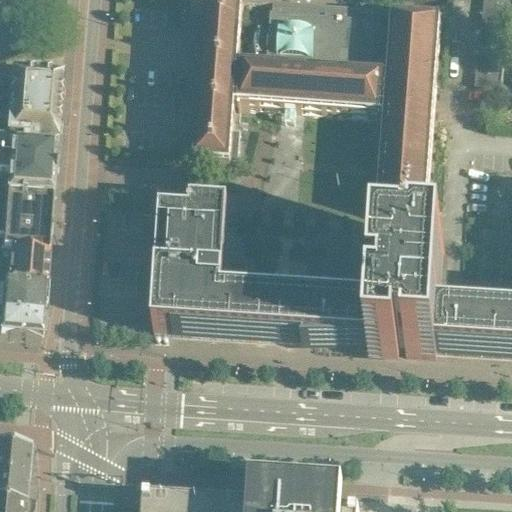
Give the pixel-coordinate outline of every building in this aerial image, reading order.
[(484,0),(474,90),(501,93),(503,71),(505,53),(506,44),(507,38),(506,37),(510,0),(484,0)] [(385,123),(383,144),(377,223),(426,227),(441,27),(393,23),(394,14),(242,3),(241,12),(207,9),(195,169),(231,171),(231,167),(236,167),(239,140),(233,139),(235,112),(385,123)] [(57,145),(61,81),(60,81),(11,77),(9,100),(6,100),(6,103),(1,103),(0,109),(0,108),(0,143),(56,148),(56,145),(57,145)] [(0,178),(8,179),(7,197),(52,201),(54,183),(56,148),(0,143),(0,178)] [(302,216),(339,217),(341,169),(304,168),(302,216)] [(48,254),(49,241),(51,242),(52,230),(50,230),(52,201),(7,197),(8,179),(0,178),(0,238),(3,238),(2,253),(2,255),(9,255),(9,253),(28,254),(28,257),(43,258),(48,258),(48,254)] [(511,300),(459,297),(458,317),(439,316),(443,247),(413,245),(413,250),(376,247),(373,295),(354,293),(354,290),(244,283),(242,302),(223,301),(229,214),(192,211),(191,222),(161,220),(154,337),(173,338),(173,339),(304,348),(303,351),(302,351),(302,353),(369,352),(368,362),(398,364),(399,353),(406,353),(406,359),(436,361),(436,357),(511,361),(511,300)] [(0,287),(45,290),(48,258),(43,258),(28,257),(28,254),(9,253),(9,255),(2,255),(2,253),(0,252),(0,287)] [(0,317),(43,321),(45,290),(0,287),(0,317)] [(40,343),(41,343),(43,321),(0,317),(0,339),(20,342),(40,343)] [(0,477),(27,480),(28,480),(30,455),(30,453),(0,448),(0,477)] [(0,505),(25,508),(27,484),(26,484),(27,480),(0,477),(0,505)] [(344,501),(251,495),(250,504),(250,511),(162,505),(144,504),(143,511),(343,511),(344,510),(344,501)]
